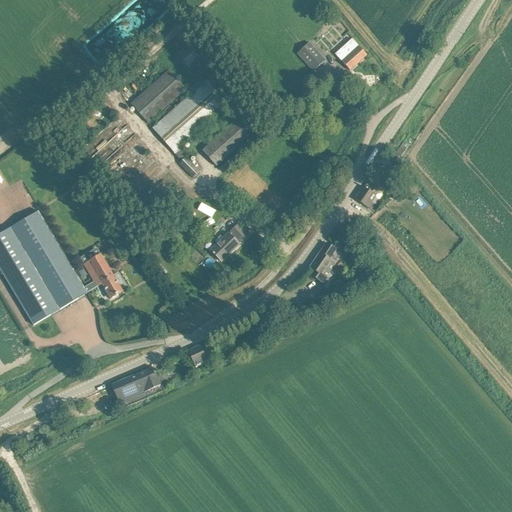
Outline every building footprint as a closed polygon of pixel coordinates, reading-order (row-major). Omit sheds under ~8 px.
[(349,71),(367,56),(352,39),(335,54),(344,65),(344,66),(345,66),(349,71)] [(312,72),(325,60),(309,43),(297,54),(312,72)] [(149,80),(155,77),(152,69),(145,72),(149,80)] [(147,122),(185,89),(170,71),(131,104),(147,122)] [(192,179),(200,172),(186,157),(189,154),(182,145),(228,104),(207,80),(152,128),(180,161),(178,164),(192,179)] [(216,167),(253,133),(240,118),(202,151),(216,167)] [(144,134),(137,140),(143,146),(149,139),(144,134)] [(139,151),(129,141),(112,158),(122,168),(139,151)] [(401,157),(407,148),(401,145),(393,157),(396,159),(399,155),(401,157)] [(166,155),(152,167),(157,173),(172,161),(166,155)] [(399,183),(406,175),(407,173),(401,169),(404,165),(399,161),(393,169),(398,173),(394,178),(399,183)] [(143,176),(152,185),(160,177),(151,168),(143,176)] [(363,187),(354,200),(370,210),(373,208),(382,195),(374,189),(372,193),(363,187)] [(0,269),(33,325),(88,294),(84,288),(39,213),(0,234),(0,269)] [(247,237),(237,226),(229,232),(228,234),(223,238),(221,236),(215,242),(217,244),(210,251),(214,255),(221,262),(239,245),(238,245),(240,243),(241,243),(247,237)] [(335,231),(332,239),(339,241),(342,234),(335,231)] [(324,285),(328,279),(325,277),(334,264),(328,260),(335,250),(326,244),(309,268),(314,271),(311,276),(324,285)] [(122,291),(122,292),(101,254),(83,264),(93,282),(84,288),(88,294),(102,286),(110,299),(123,292),(122,291)] [(274,324),(280,319),(274,310),(268,315),(274,324)] [(279,332),(287,328),(284,324),(277,328),(279,332)] [(204,347),(207,357),(219,353),(216,344),(204,347)] [(195,368),(207,363),(199,347),(188,352),(195,368)] [(120,406),(147,394),(146,392),(160,386),(152,368),(111,385),(115,395),(116,397),(120,406)]
